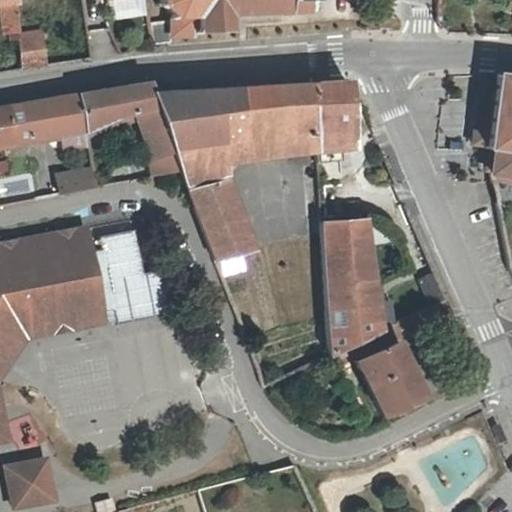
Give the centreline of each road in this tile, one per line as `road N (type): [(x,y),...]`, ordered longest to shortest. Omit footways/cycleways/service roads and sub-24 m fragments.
road 1 (residential): [(0,223),(151,196),(191,243),(266,441),(350,468),(507,382)]
road 2 (tertiary): [(364,50),(146,67),(0,90)]
road 3 (tertiary): [(507,382),(364,50)]
